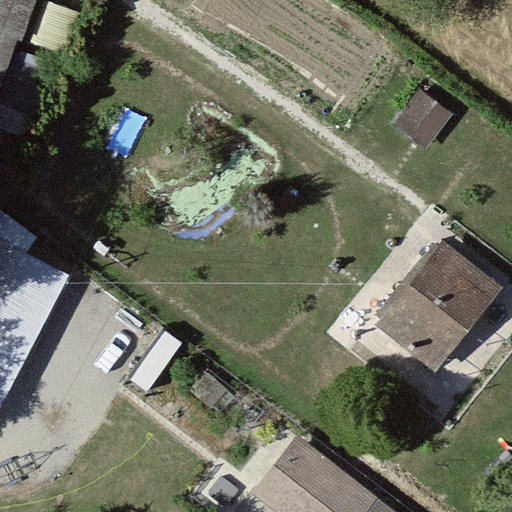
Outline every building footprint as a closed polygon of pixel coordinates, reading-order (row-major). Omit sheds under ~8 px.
[(0,0),(0,111),(40,0),(0,0)] [(421,89),(394,124),(424,148),(452,113),(421,89)] [(442,239),(376,324),(435,370),(501,286),(442,239)] [(0,408),(4,411),(68,276),(0,243),(0,408)] [(179,354),(156,338),(141,358),(164,374),(179,354)] [(229,394),(205,373),(191,390),(215,411),(229,394)] [(394,511),(296,435),(253,490),(280,511),(394,511)]
